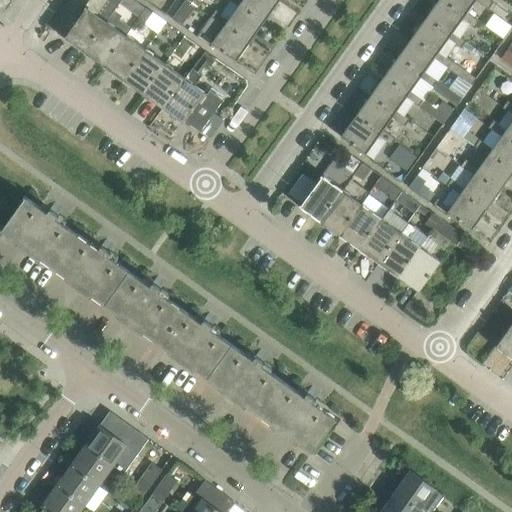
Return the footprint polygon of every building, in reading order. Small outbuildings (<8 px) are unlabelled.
[(85,51),(106,20),(114,9),(120,0),(106,0),(97,14),(85,5),(85,6),(86,7),(65,35),(64,34),(63,36),(85,51)] [(265,20),(240,2),(237,6),(229,0),(221,13),(216,9),(211,16),(223,25),(226,22),(251,39),(265,20)] [(279,0),(278,0),(229,0),(237,6),(240,2),(265,20),(279,0)] [(479,20),(467,11),(464,15),(443,0),(437,0),(425,17),(450,34),(453,31),(461,36),(469,24),(474,27),(479,20)] [(443,0),(464,15),(467,11),(474,0),(476,0),(488,8),(493,1),(491,0),(443,0)] [(189,14),(179,7),(172,18),(181,25),(189,14)] [(104,64),(125,34),(130,27),(118,18),(121,14),(114,9),(106,20),(85,51),(104,64)] [(511,26),(511,24),(494,12),(485,25),(503,38),(511,26)] [(251,39),(226,22),(223,25),(211,16),(202,28),(197,36),(210,45),(212,44),(236,61),(251,39)] [(465,40),(461,36),(453,31),(450,34),(425,17),(411,36),(436,54),(439,50),(447,56),(455,43),(460,47),(465,40)] [(124,79),(145,48),(125,34),(104,64),(124,79)] [(436,54),(411,36),(397,56),(422,73),(425,70),(434,57),(446,66),(451,59),(447,56),(439,50),(436,54)] [(144,93),(166,63),(145,48),(124,79),(144,93)] [(223,98),(210,89),(207,92),(193,82),(207,63),(211,67),(216,60),(205,52),(186,77),(164,107),(184,122),(186,119),(200,129),(223,98)] [(438,79),(425,70),(422,73),(397,56),(383,75),(408,93),(411,89),(420,77),(432,86),(438,79)] [(451,59),(446,66),(471,84),(475,77),(476,77),(468,71),(451,59)] [(164,107),(186,77),(166,63),(144,93),(164,107)] [(424,98),(411,89),(408,93),(383,75),(370,95),(394,112),(397,109),(405,114),(414,102),(418,105),(424,98)] [(462,96),(438,79),(432,86),(432,87),(456,104),(461,98),(462,96)] [(410,118),(405,114),(397,109),(394,112),(370,95),(356,114),(380,132),(383,128),(392,116),(404,125),(410,118)] [(511,102),(507,99),(502,107),(507,110),(511,113),(511,102)] [(442,101),(436,109),(447,117),(453,109),(442,101)] [(463,137),(468,130),(476,118),(464,109),(450,129),(462,138),(463,137)] [(511,113),(507,110),(498,122),(493,119),(488,126),(501,135),(503,132),(511,137),(511,113)] [(396,137),(383,128),(380,132),(356,114),(340,135),(373,159),(386,141),(390,145),(396,137)] [(479,138),(468,130),(463,137),(474,146),(479,138)] [(436,148),(450,158),(461,142),(448,132),(436,148)] [(511,137),(503,132),(501,135),(492,148),(479,138),(474,146),(487,155),(489,151),(511,167),(511,137)] [(511,172),(511,167),(489,151),(487,155),(478,167),(465,158),(460,165),(465,169),(473,174),(476,171),(500,188),(511,172)] [(320,219),(342,189),(350,178),(354,173),(361,162),(351,155),(343,166),(341,165),(330,180),(321,174),(320,175),(321,176),(301,204),(300,203),(299,204),(320,219)] [(370,169),(361,162),(354,173),(363,179),(370,169)] [(500,188),(476,171),(473,174),(465,169),(456,181),(451,178),(446,185),(451,188),(459,194),(462,190),(486,208),(500,188)] [(373,185),(394,200),(401,190),(380,176),(373,185)] [(340,233),(362,203),(369,192),(350,178),(342,189),(320,219),(340,233)] [(414,178),(408,186),(416,192),(422,184),(414,178)] [(486,208),(462,190),(459,194),(451,188),(442,200),(438,197),(432,204),(446,214),(447,212),(471,229),(486,208)] [(53,266),(77,233),(57,218),(59,214),(49,207),(47,211),(24,194),(23,195),(24,196),(2,228),(1,227),(0,228),(53,266)] [(415,212),(421,204),(407,195),(402,203),(415,212)] [(359,247),(381,217),(362,203),(340,233),(359,247)] [(379,261),(401,231),(381,217),(359,247),(379,261)] [(482,248),(463,234),(440,217),(433,228),(456,244),(475,258),(482,248)] [(398,275),(421,245),(401,231),(379,261),(398,275)] [(105,303),(129,269),(108,254),(110,251),(101,244),(98,247),(77,233),(53,266),(105,303)] [(442,260),(421,245),(398,275),(419,290),(420,289),(419,289),(440,260),(441,261),(442,260)] [(156,340),(180,306),(159,291),(162,288),(152,281),(150,284),(129,269),(105,303),(156,340)] [(208,376),(232,343),(211,328),(213,324),(203,318),(201,321),(180,306),(156,340),(208,376)] [(511,321),(496,343),(495,343),(495,344),(511,356),(511,321)] [(252,358),(232,343),(208,376),(259,413),(283,379),(262,364),(265,361),(255,354),(252,358)] [(304,394),(283,379),(259,413),(312,451),(313,450),(312,449),(335,418),(336,419),(337,418),(314,401),(316,398),(306,391),(304,394)] [(100,424),(85,444),(113,464),(128,444),(100,424)] [(113,464),(85,444),(71,464),(99,484),(113,464)] [(99,484),(71,464),(56,484),(84,505),(99,484)] [(409,469),(395,490),(425,511),(431,511),(444,494),(409,469)] [(178,480),(167,472),(151,494),(162,502),(178,480)] [(181,511),(223,511),(233,499),(206,480),(207,479),(206,478),(181,511)] [(138,502),(147,491),(136,483),(128,495),(138,502)] [(78,511),(84,505),(56,484),(42,505),(45,507),(40,511),(78,511)] [(425,511),(395,490),(381,509),(384,511),(425,511)] [(154,511),(162,502),(151,494),(143,506),(151,511),(154,511)]
